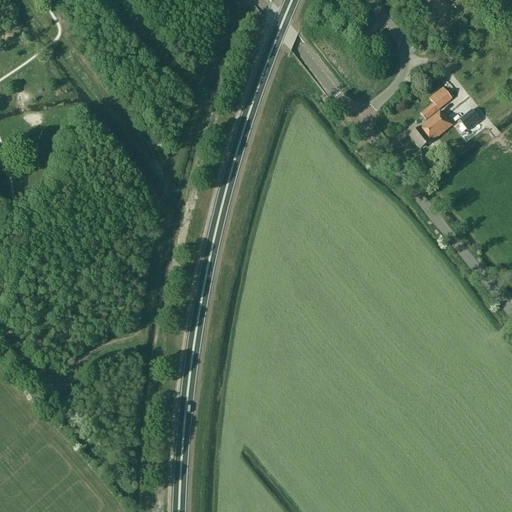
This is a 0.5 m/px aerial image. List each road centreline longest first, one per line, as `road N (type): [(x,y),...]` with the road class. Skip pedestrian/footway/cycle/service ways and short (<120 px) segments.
road 1 (trunk): [(177,511),(198,311),(217,221),(292,0)]
road 2 (unclassified): [(360,122),(511,315)]
road 3 (unclassified): [(360,122),(393,89),(407,57),(369,0)]
